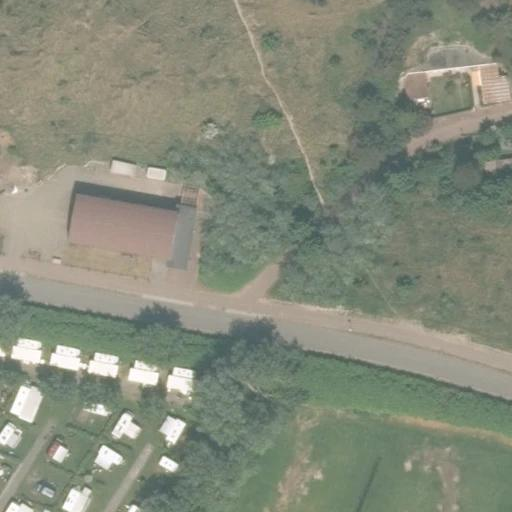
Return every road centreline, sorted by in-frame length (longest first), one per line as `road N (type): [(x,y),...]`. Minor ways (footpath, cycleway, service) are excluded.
road 1 (unclassified): [(0,285),(373,352),(511,388)]
road 2 (unknown): [(406,336),(328,225),(230,0)]
